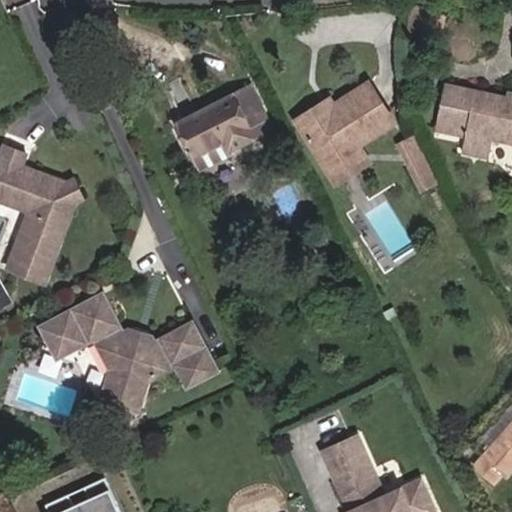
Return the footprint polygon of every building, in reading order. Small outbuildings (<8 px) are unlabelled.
[(425,28),(429,7),(408,3),(404,24),(425,28)] [(436,9),(429,7),(425,28),(432,29),(436,9)] [(313,98),(293,109),(318,156),(336,146),(341,154),(357,145),(353,138),(386,119),(363,78),(330,96),(316,103),(313,98)] [(240,85),(226,91),(249,134),(262,128),(240,85)] [(496,96),(447,86),(439,118),(465,123),(462,137),(487,143),(489,128),(511,131),(511,89),(499,87),(496,96)] [(327,90),(313,98),(316,103),(330,96),(327,90)] [(224,135),(229,144),(249,134),(226,91),(168,121),(187,155),(217,139),(224,135)] [(407,133),(391,142),(398,155),(414,146),(407,133)] [(222,149),(229,144),(224,135),(217,139),(222,149)] [(336,146),(318,156),(328,173),(362,154),(357,145),(341,154),(336,146)] [(414,146),(398,155),(415,185),(430,177),(414,146)] [(33,161),(10,153),(0,181),(0,182),(23,190),(17,205),(37,212),(40,223),(38,227),(29,233),(14,276),(50,289),(77,213),(69,197),(72,189),(28,173),(33,161)] [(281,164),(260,163),(259,178),(279,179),(281,164)] [(0,182),(0,205),(24,214),(29,233),(38,227),(40,223),(37,212),(17,205),(23,190),(0,182)] [(92,213),(79,186),(72,189),(69,197),(77,213),(85,216),(92,213)] [(102,303),(51,328),(41,347),(47,361),(62,362),(90,349),(104,377),(103,398),(140,400),(140,380),(170,365),(176,379),(195,382),(210,374),(211,362),(194,324),(152,343),(127,339),(119,337),(102,303)] [(149,336),(132,334),(127,339),(152,343),(149,336)] [(140,400),(103,398),(103,404),(139,407),(140,400)] [(511,424),(480,456),(499,476),(511,463),(511,424)] [(359,441),(325,456),(349,511),(434,511),(422,485),(386,501),(359,441)] [(128,511),(116,477),(38,506),(40,511),(128,511)]
